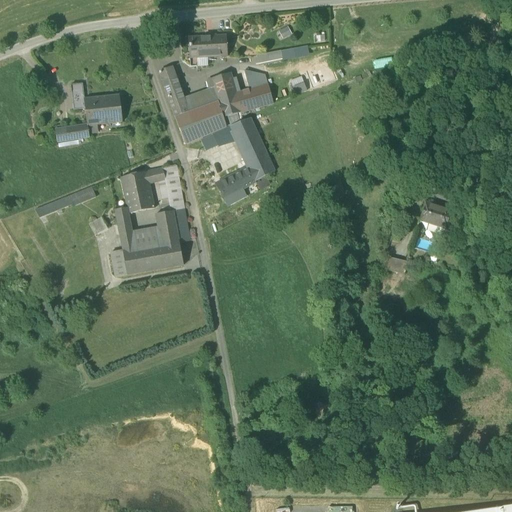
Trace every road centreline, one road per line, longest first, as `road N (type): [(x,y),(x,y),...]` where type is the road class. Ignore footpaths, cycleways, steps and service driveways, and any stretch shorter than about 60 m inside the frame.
road 1 (unclassified): [(247,499),(182,156),(131,28)]
road 2 (track): [(511,491),(245,485)]
road 3 (unclassified): [(131,28),(365,0)]
road 4 (unclassified): [(0,62),(49,41),(131,28)]
